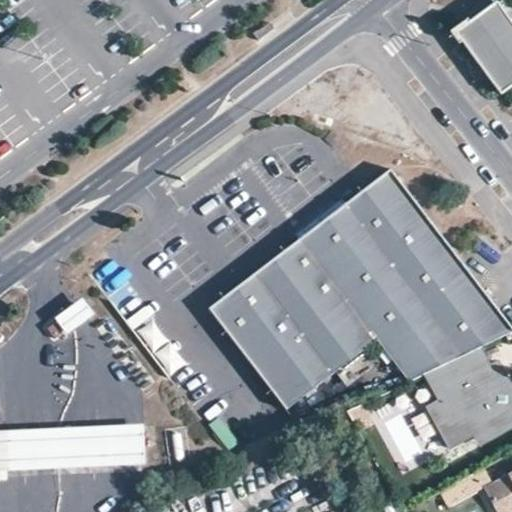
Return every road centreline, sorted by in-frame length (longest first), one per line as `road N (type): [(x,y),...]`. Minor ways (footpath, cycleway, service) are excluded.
road 1 (secondary): [(198,123),(233,114),(377,6)]
road 2 (residential): [(511,175),(377,6)]
road 3 (secondary): [(338,0),(227,81),(198,123)]
